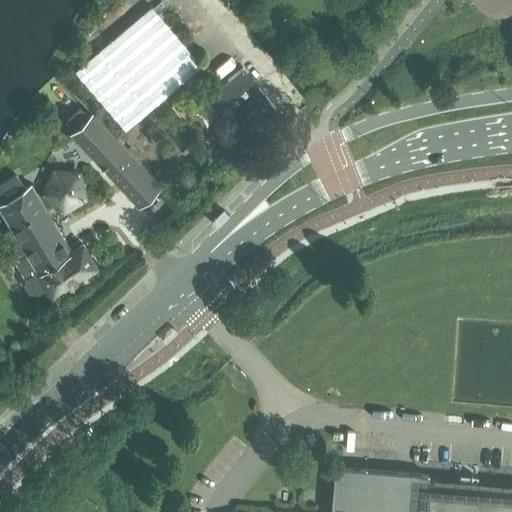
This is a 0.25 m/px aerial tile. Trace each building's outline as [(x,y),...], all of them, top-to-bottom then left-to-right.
[(152,5),(76,70),(126,128),(203,64),(152,5)] [(216,88),(253,134),(280,112),(243,66),(216,88)] [(81,108),(68,120),(75,128),(71,132),(139,205),(161,184),(93,112),(89,116),(81,108)] [(226,134),(219,139),(225,146),(231,140),(226,134)] [(227,149),(214,160),(218,164),(231,154),(227,149)] [(16,174),(0,184),(0,192),(5,201),(0,204),(0,207),(12,227),(27,253),(16,259),(27,279),(26,283),(30,290),(37,292),(47,286),(53,295),(75,280),(97,266),(84,243),(72,250),(52,216),(60,207),(62,208),(63,209),(84,197),(84,196),(79,173),(78,172),(55,170),(54,171),(45,192),(45,193),(55,202),(47,209),(32,183),(25,187),(16,174)] [(511,511),(511,484),(472,481),(472,475),(460,474),(460,480),(429,478),(430,474),(341,466),(335,466),(331,511),(308,511),(282,510),(282,511),(511,511)]
